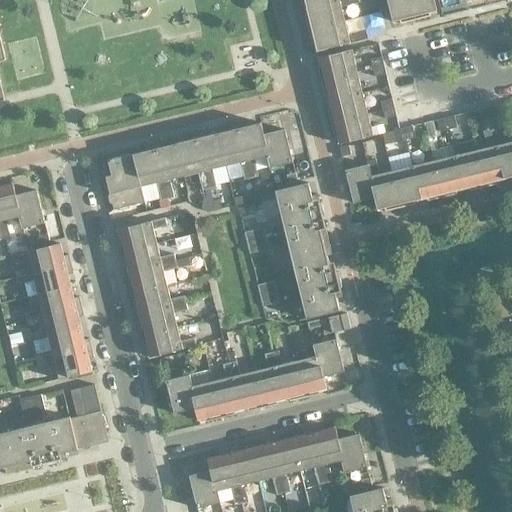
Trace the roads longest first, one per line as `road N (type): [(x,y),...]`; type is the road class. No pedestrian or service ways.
road 1 (residential): [(139,453),(68,151)]
road 2 (residential): [(139,453),(385,393)]
